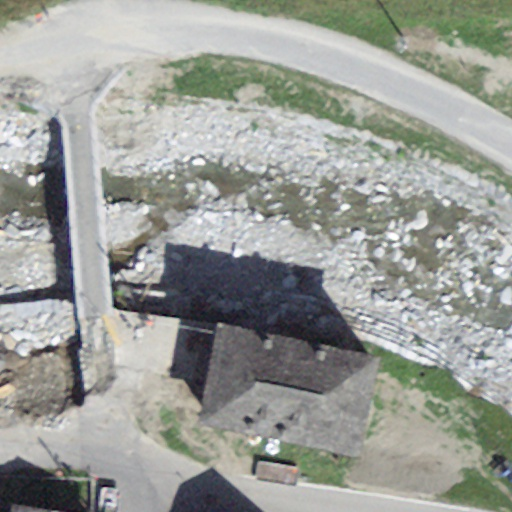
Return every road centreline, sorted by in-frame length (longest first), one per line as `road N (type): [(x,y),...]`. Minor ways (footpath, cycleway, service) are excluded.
road 1 (unclassified): [(511,149),(413,91),(277,42),(166,25),(71,38)]
road 2 (residential): [(71,38),(107,460)]
road 3 (residential): [(107,460),(203,493),(318,511)]
